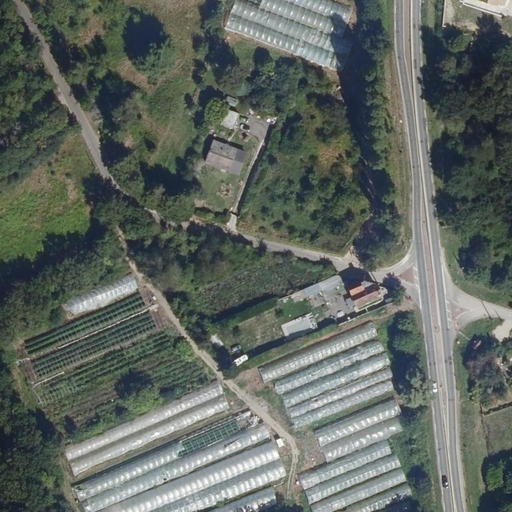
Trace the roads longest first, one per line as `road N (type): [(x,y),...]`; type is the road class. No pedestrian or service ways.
road 1 (residential): [(13,0),(117,199),(163,219),(425,284)]
road 2 (primary): [(440,299),(418,0)]
road 3 (primary): [(399,0),(425,284)]
road 4 (track): [(124,255),(312,460)]
road 5 (primary): [(425,284),(450,511)]
road 6 (primary): [(464,511),(440,299)]
